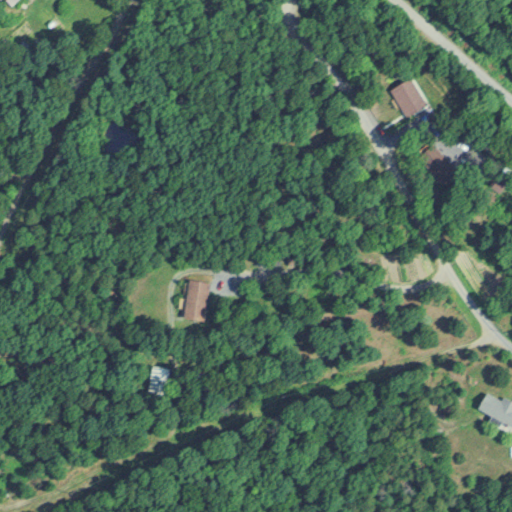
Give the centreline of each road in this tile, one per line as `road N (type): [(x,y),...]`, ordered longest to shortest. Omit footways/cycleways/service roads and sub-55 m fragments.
road 1 (residential): [(511,345),(442,266),(366,125),(294,31),(290,0)]
road 2 (residential): [(396,0),(511,94)]
